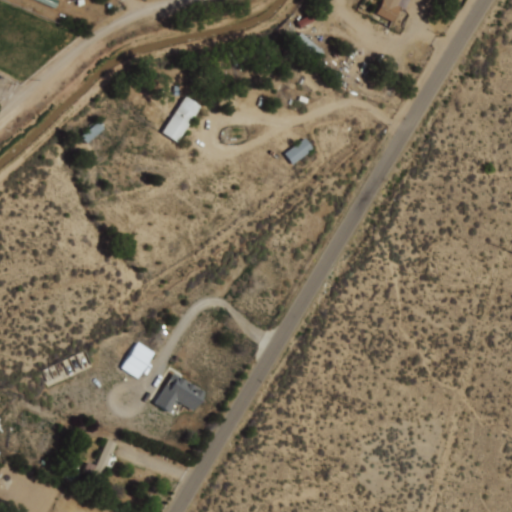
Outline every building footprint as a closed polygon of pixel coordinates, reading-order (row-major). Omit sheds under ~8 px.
[(55,0),(58,1),(55,8),(36,0),(55,0)] [(382,0),(410,0),(406,9),(401,6),(395,19),(377,11),(382,0)] [(294,36),(315,57),(320,52),(299,32),(294,36)] [(185,95),(200,105),(177,141),(161,131),(185,95)] [(79,136),(83,142),(101,128),(96,122),(79,136)] [(284,153),(293,165),(314,149),(305,137),(284,153)] [(135,378),(152,353),(135,341),(118,366),(135,378)] [(205,393),(174,373),(154,404),(168,413),(177,400),(193,411),(205,393)] [(18,452),(26,432),(15,427),(7,447),(18,452)] [(107,439),(116,443),(98,486),(88,482),(90,478),(83,475),(88,462),(96,466),(107,439)]
